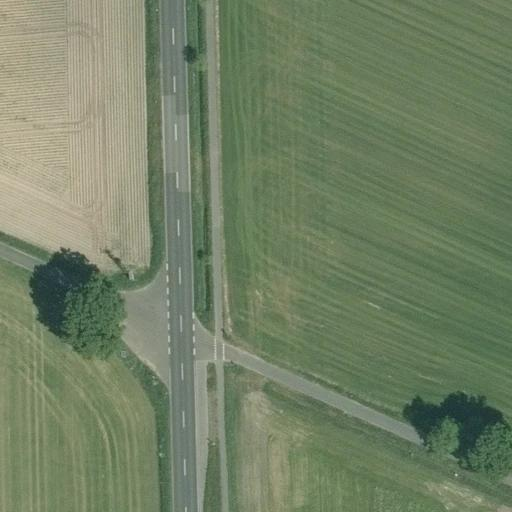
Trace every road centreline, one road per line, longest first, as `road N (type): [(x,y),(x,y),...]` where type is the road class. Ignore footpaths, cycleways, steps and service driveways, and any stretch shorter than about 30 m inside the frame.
road 1 (residential): [(511,472),(181,329)]
road 2 (tertiary): [(172,0),(181,329)]
road 3 (residential): [(181,329),(0,242)]
road 4 (tertiary): [(181,329),(186,511)]
